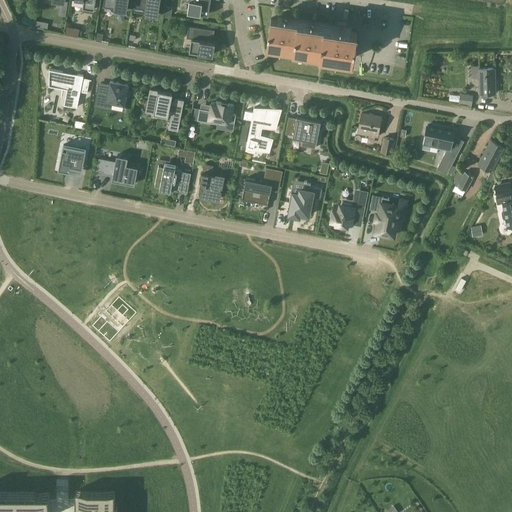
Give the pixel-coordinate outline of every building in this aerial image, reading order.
[(83,0),(83,7),(94,9),(95,0),(83,0)] [(103,0),(103,7),(127,10),(128,0),(103,0)] [(135,0),(134,11),(158,15),(160,0),(135,0)] [(188,0),(187,12),(207,14),(208,15),(210,6),(208,6),(209,3),(210,3),(210,0),(188,0)] [(307,54),(308,54),(308,48),(314,49),(314,52),(337,56),(336,58),(337,58),(337,56),(353,58),(358,31),(346,29),(346,25),(342,24),(341,24),(341,25),(337,25),(336,28),(271,18),(267,45),(275,46),(275,43),(281,44),(280,50),(281,50),(282,44),(288,45),(287,48),(301,50),(302,47),(308,48),(307,54)] [(67,26),(65,34),(78,36),(78,34),(81,35),(82,31),(79,30),(79,28),(67,26)] [(189,26),(187,37),(191,38),(189,51),(213,54),(215,41),(202,39),(203,32),(213,34),(213,29),(189,26)] [(480,93),(481,93),(481,95),(484,99),(487,99),(489,95),(489,93),(496,93),(495,68),(479,68),(480,93)] [(49,69),(49,83),(70,87),(66,104),(77,107),(80,91),(87,93),(90,79),(83,77),(83,75),(77,74),(77,76),(72,75),(72,73),(49,69)] [(98,93),(95,105),(111,108),(112,101),(124,104),(127,88),(128,84),(110,81),(108,95),(98,93)] [(150,88),(146,109),(154,111),(153,113),(163,115),(168,116),(168,114),(169,111),(172,112),(168,128),(178,130),(184,100),(175,98),(174,101),(171,100),(172,97),(173,93),(171,93),(150,88)] [(472,104),(473,95),(460,93),(459,102),(472,104)] [(199,108),(197,120),(218,124),(219,120),(229,121),(235,122),(235,119),(236,114),(232,114),(234,104),(224,102),(216,101),(216,103),(212,102),(210,110),(199,108)] [(245,110),(244,118),(251,120),(248,138),(250,139),(246,150),(254,153),(256,148),(269,151),(273,139),(264,136),(260,135),(262,124),(267,124),(267,127),(276,128),(278,112),(260,110),(259,113),(245,110)] [(362,112),(358,132),(369,134),(369,136),(375,138),(375,135),(378,136),(380,124),(382,124),(382,120),(381,118),(381,116),(362,112)] [(289,116),(285,133),(293,134),(293,136),(302,138),(301,145),(315,148),(317,141),(320,122),(321,120),(308,118),(297,116),(297,118),(295,117),(289,116)] [(447,174),(464,141),(454,135),(454,131),(455,132),(455,131),(427,124),(423,142),(447,147),(437,168),(447,174)] [(392,153),(395,138),(383,136),(380,151),(392,153)] [(491,139),(478,163),(492,171),(487,179),(491,182),(497,170),(493,168),(504,147),(491,139)] [(63,144),(59,169),(70,171),(70,170),(81,172),(81,168),(82,168),(85,155),(86,149),(63,144)] [(187,150),(185,162),(193,163),(195,151),(187,150)] [(134,184),(138,166),(127,164),(128,157),(117,154),(115,161),(99,158),(96,170),(102,171),(102,173),(113,175),(112,179),(134,184)] [(158,166),(155,186),(160,187),(171,189),(178,190),(179,186),(182,171),(175,169),(176,164),(171,163),(165,162),(164,167),(158,166)] [(322,162),(320,172),(327,173),(329,163),(322,162)] [(201,178),(200,184),(203,185),(203,188),(202,188),(200,197),(208,199),(209,197),(211,197),(211,199),(220,201),(222,189),(221,189),(221,187),(223,187),(225,174),(216,172),(215,174),(212,173),(214,165),(204,163),(202,171),(201,178)] [(246,178),(242,199),(267,204),(268,204),(272,183),(273,179),(281,181),(283,170),(266,166),(263,181),(246,178)] [(455,185),(452,190),(463,195),(466,190),(474,175),(465,171),(463,173),(457,170),(454,174),(455,185)] [(508,227),(511,226),(511,199),(511,200),(510,194),(511,193),(511,191),(510,181),(495,184),(497,196),(503,195),(504,201),(502,201),(504,210),(502,210),(502,213),(503,216),(504,218),(506,218),(508,227)] [(291,191),(289,203),(291,203),(289,212),(299,213),(309,215),(312,196),(320,198),(322,188),(309,186),(308,190),(300,188),(299,193),(291,191)] [(370,208),(379,210),(379,212),(377,211),(375,218),(378,219),(375,232),(394,235),(395,227),(398,228),(400,217),(403,218),(405,206),(388,202),(389,198),(373,195),(370,208)] [(331,220),(337,222),(336,224),(347,226),(347,224),(352,225),(354,213),(363,215),(366,198),(358,196),(356,207),(340,204),(340,206),(334,205),(331,220)] [(478,225),(471,227),(473,236),(479,235),(478,225)] [(461,277),(456,288),(460,291),(466,280),(461,277)] [(0,511),(49,511),(49,499),(49,492),(36,492),(36,491),(36,490),(0,490),(0,511)] [(117,511),(117,503),(115,503),(115,490),(75,490),(75,499),(75,511),(117,511)]
